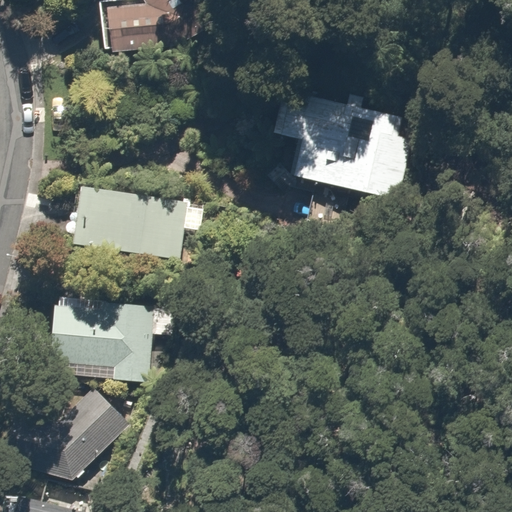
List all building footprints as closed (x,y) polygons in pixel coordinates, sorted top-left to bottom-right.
[(81,13),(87,61),(198,47),(191,0),(116,0),(121,10),(81,13)] [(343,119),(232,105),(225,162),(256,166),(251,206),(346,218),(356,142),(340,140),(343,119)] [(53,205),(49,266),(149,281),(149,256),(162,258),(165,222),(53,205)] [(146,348),(148,327),(33,318),(27,392),(127,399),(130,347),(146,348)] [(48,496),(90,456),(94,434),(59,415),(36,455),(1,447),(0,452),(0,485),(26,495),(48,496)]
